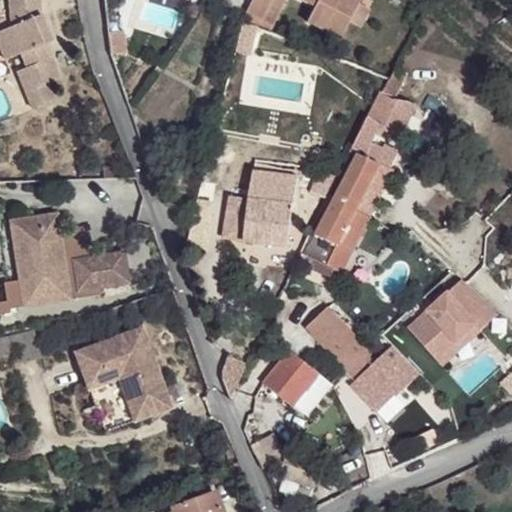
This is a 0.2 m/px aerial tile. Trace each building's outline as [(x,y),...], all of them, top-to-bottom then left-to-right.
[(38,43),(46,40),(55,37),(46,10),(44,0),(14,0),(16,16),(1,26),(9,52),(25,46),(30,61),(21,65),(35,107),(57,99),(52,83),(63,79),(54,54),(51,56),(43,58),(38,43)] [(176,28),(175,0),(143,0),(144,29),(176,28)] [(252,0),(243,20),(270,31),(285,0),(299,0),(314,7),(306,23),(340,39),(349,22),(358,4),(359,0),(252,0)] [(358,4),(349,22),(361,28),(370,10),(358,4)] [(51,56),(46,40),(38,43),(43,58),(51,56)] [(323,67),(328,56),(317,51),(312,61),(323,67)] [(329,195),(328,196),(357,210),(380,164),(364,157),(379,125),(380,124),(381,125),(395,101),(393,100),(407,72),(394,66),(367,116),(350,151),(357,154),(349,170),(346,169),(344,173),(347,175),(335,198),(329,195)] [(436,94),(421,87),(416,97),(431,104),(436,94)] [(380,124),(379,125),(391,131),(409,101),(395,101),(381,125),(380,124)] [(407,153),(415,156),(418,149),(411,146),(407,153)] [(229,196),(226,224),(245,226),(243,241),(287,247),(297,172),(269,168),(268,174),(253,171),(249,199),(229,196)] [(328,196),(300,254),(305,256),(334,270),(342,274),(370,217),(356,211),(357,210),(328,196)] [(0,312),(13,310),(13,306),(103,291),(102,285),(131,281),(127,250),(91,256),(84,256),(83,254),(81,252),(79,248),(76,246),(71,244),(68,243),(65,244),(63,235),(60,212),(25,218),(34,277),(23,278),(7,281),(10,300),(0,301),(0,312)] [(195,212),(186,247),(203,251),(209,215),(195,212)] [(25,218),(13,219),(23,278),(34,277),(25,218)] [(224,238),(243,241),(245,226),(226,224),(224,238)] [(72,234),(63,235),(65,244),(68,243),(71,244),(76,246),(79,248),(81,252),(83,254),(84,256),(91,256),(90,247),(72,234)] [(334,270),(305,256),(301,264),(330,278),(334,270)] [(409,329),(438,361),(476,327),(481,331),(499,315),(463,280),(409,329)] [(307,329),(345,370),(367,349),(329,308),(307,329)] [(142,326),(76,352),(90,388),(120,377),(137,420),(172,407),(142,326)] [(476,327),(438,361),(443,366),(481,332),(481,331),(476,327)] [(26,363),(43,359),(34,334),(0,342),(0,353),(1,356),(23,351),(26,363)] [(421,375),(393,346),(351,386),(376,413),(395,396),(397,398),(421,375)] [(367,349),(345,370),(352,378),(371,360),(367,349)] [(290,351),(263,384),(293,407),(319,374),(290,351)] [(227,358),(220,376),(229,397),(245,366),(227,358)] [(272,437),(251,447),(262,470),(283,460),(272,437)] [(288,447),(280,469),(319,482),(326,461),(288,447)] [(245,474),(239,463),(210,474),(214,485),(245,474)] [(173,511),(222,511),(216,493),(173,509),(173,511)]
